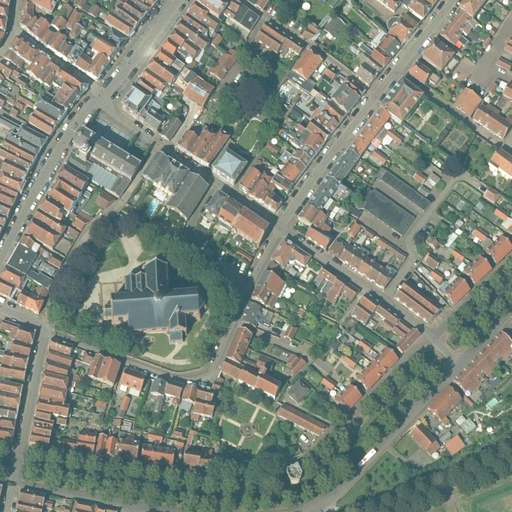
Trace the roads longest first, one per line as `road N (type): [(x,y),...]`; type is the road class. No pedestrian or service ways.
road 1 (residential): [(432,337),(313,456),(267,481),(225,483),(20,449)]
road 2 (residential): [(231,323),(209,375),(186,381),(43,327)]
road 3 (residential): [(43,327),(77,249),(158,145)]
road 4 (tertiary): [(303,511),(332,496),(460,364)]
road 5 (residential): [(0,260),(60,147),(96,100)]
road 6 (residential): [(432,337),(280,229)]
road 7 (residential): [(238,0),(375,97)]
road 8 (residential): [(280,229),(375,97)]
road 9 (residential): [(280,229),(158,145)]
road 10 (residential): [(506,151),(395,71)]
road 11 (residential): [(96,100),(178,0)]
road 12 (residential): [(20,449),(43,327)]
